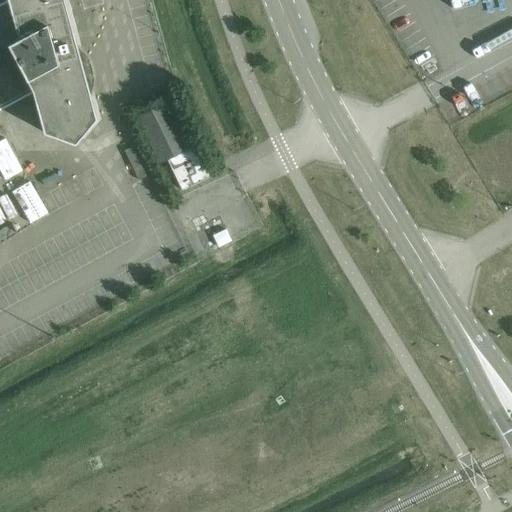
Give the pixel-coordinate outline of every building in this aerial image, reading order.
[(81,63),(63,0),(6,0),(0,3),(0,108),(32,92),(43,132),(74,143),(96,118),(84,75),(87,73),(82,63),(81,63)] [(436,60),(458,52),(450,32),(429,39),(436,60)] [(182,141),(163,103),(137,116),(159,163),(166,160),(180,190),(210,175),(191,137),(182,141)] [(21,181),(39,170),(21,138),(2,148),(21,181)] [(74,179),(53,189),(57,197),(78,188),(74,179)] [(225,227),(230,240),(245,235),(240,222),(225,227)]
